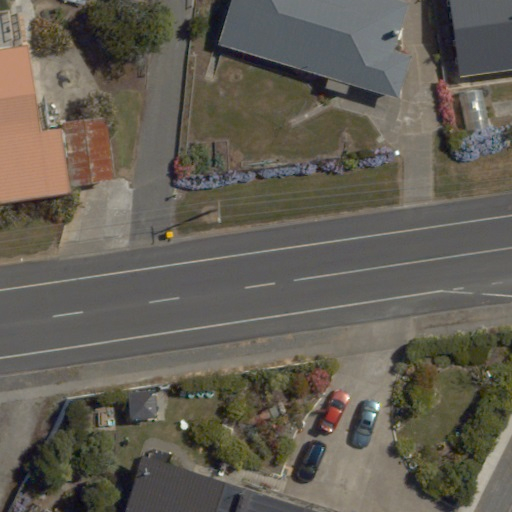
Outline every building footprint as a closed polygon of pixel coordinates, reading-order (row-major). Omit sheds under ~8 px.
[(93,0),(2,0),(79,33),(93,0)] [(511,12),(431,25),(450,148),(511,138),(511,12)] [(404,80),(236,19),(204,104),(373,165),(404,80)] [(116,122),(68,129),(79,200),(126,194),(116,122)] [(55,125),(0,127),(0,250),(61,248),(55,125)]
